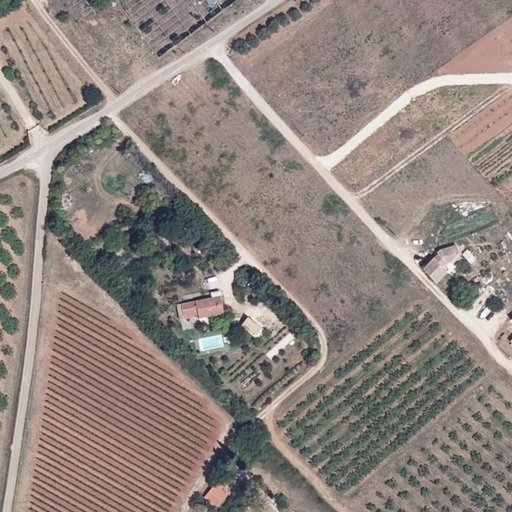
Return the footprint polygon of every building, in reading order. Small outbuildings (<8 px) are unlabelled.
[(117,0),(159,57),(236,0),(117,0)] [(434,258),(424,269),(435,282),(446,271),(442,266),(447,262),(460,258),(456,245),(440,251),(437,253),(439,254),(435,258),(434,258)] [(224,312),(221,295),(212,297),(181,304),(184,318),(198,316),(199,318),(224,312)] [(257,334),(265,325),(250,314),(243,323),(257,334)] [(227,482),(221,477),(215,483),(219,486),(221,489),(227,482)] [(219,486),(215,483),(211,488),(208,492),(215,498),(222,490),(221,489),(219,486)] [(208,492),(204,496),(210,503),(215,498),(208,492)]
